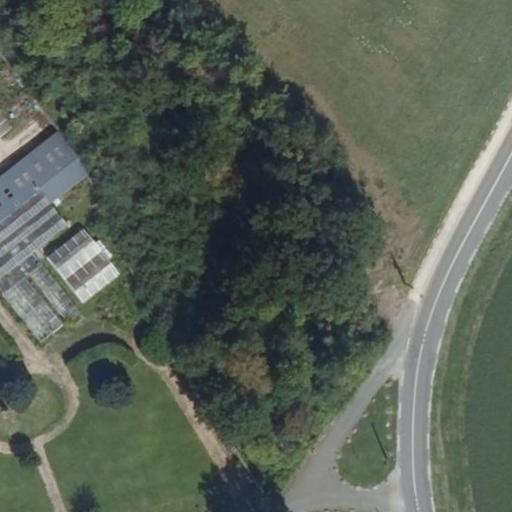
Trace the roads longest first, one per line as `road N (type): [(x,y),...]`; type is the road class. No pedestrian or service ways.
road 1 (tertiary): [(511,154),(449,268),(423,337),(413,418),(417,507)]
road 2 (unclassified): [(277,511),(328,500),(417,507)]
